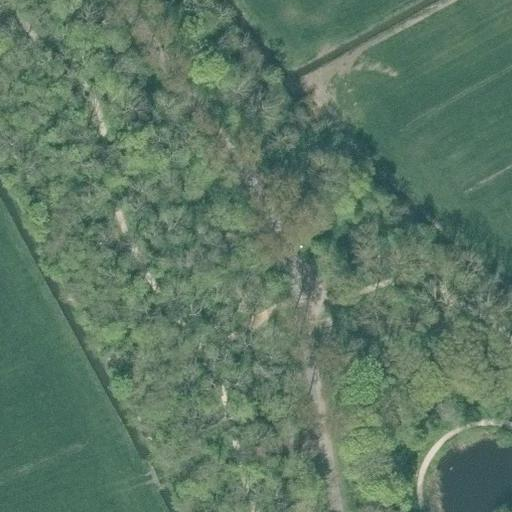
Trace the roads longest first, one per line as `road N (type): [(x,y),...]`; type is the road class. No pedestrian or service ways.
road 1 (unclassified): [(333,511),(299,302),(271,214),(120,0)]
road 2 (track): [(322,443),(154,477)]
